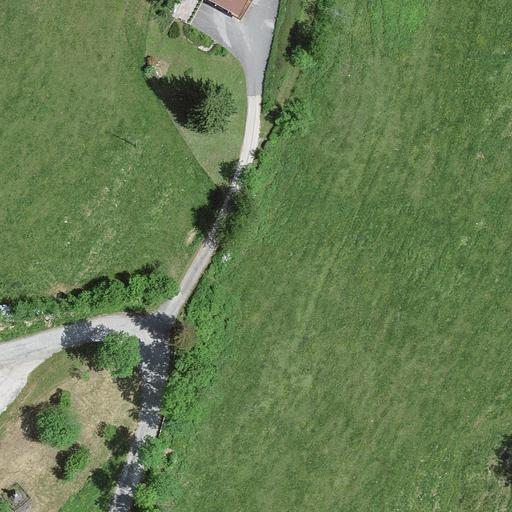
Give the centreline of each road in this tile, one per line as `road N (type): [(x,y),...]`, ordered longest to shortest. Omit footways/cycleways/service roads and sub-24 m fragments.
road 1 (residential): [(117,511),(157,374),(153,333)]
road 2 (unclassified): [(153,333),(101,326),(0,353)]
